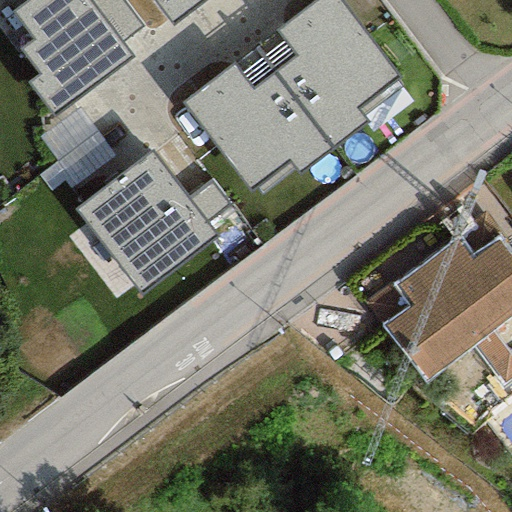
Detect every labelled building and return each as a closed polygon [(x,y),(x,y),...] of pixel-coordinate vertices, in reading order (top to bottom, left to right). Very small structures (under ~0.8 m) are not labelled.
[(87,0),(26,0),(12,11),(33,40),(19,50),(37,75),(26,83),(52,118),(132,59),(121,44),(87,0)] [(119,0),(87,0),(121,44),(141,28),(119,0)] [(204,0),(152,0),(172,25),(204,0)] [(338,0),(318,0),(255,48),(331,148),(365,122),(362,117),(401,85),(338,0)] [(296,174),(331,148),(255,48),(182,103),(249,192),(254,188),(260,196),(294,170),(296,174)] [(76,109),(38,138),(56,161),(36,176),(48,192),(63,180),(70,189),(113,157),(76,109)] [(185,197),(150,152),(74,210),(139,294),(215,236),(205,224),(185,197)] [(210,179),(185,197),(205,224),(230,206),(210,179)] [(458,238),(393,285),(409,305),(381,325),(423,383),(472,348),(501,387),(511,379),(511,256),(498,237),(471,256),(458,238)]
